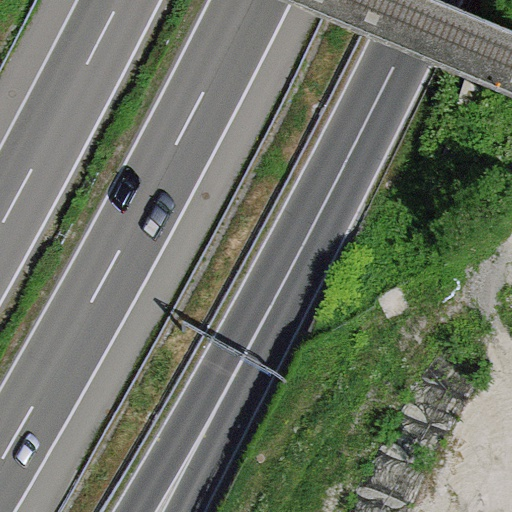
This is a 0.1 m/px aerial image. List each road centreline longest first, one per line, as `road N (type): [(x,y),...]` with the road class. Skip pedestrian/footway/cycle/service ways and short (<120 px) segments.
road 1 (motorway): [(0,464),(249,0)]
road 2 (motorway): [(280,292),(426,0)]
road 3 (motorway): [(141,511),(280,292)]
road 4 (motorway): [(120,0),(0,229)]
road 5 (motorway): [(171,511),(280,292)]
